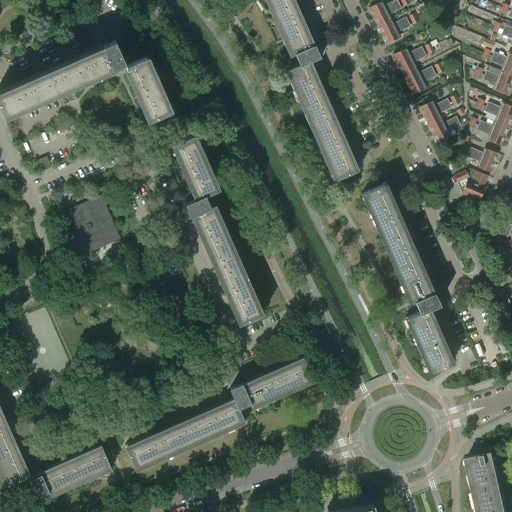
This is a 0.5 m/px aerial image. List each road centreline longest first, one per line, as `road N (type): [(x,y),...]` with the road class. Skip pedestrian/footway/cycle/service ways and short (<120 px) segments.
road 1 (tertiary): [(149,0),(231,121),(373,412)]
road 2 (tertiary): [(405,402),(232,58),(188,0)]
road 3 (residential): [(233,348),(141,152),(121,143),(23,186)]
road 4 (residential): [(0,376),(26,437),(57,449),(212,392),(233,348)]
road 5 (residential): [(462,223),(346,0)]
road 6 (residential): [(341,449),(147,511)]
road 7 (residential): [(0,302),(48,272),(52,250),(23,186)]
